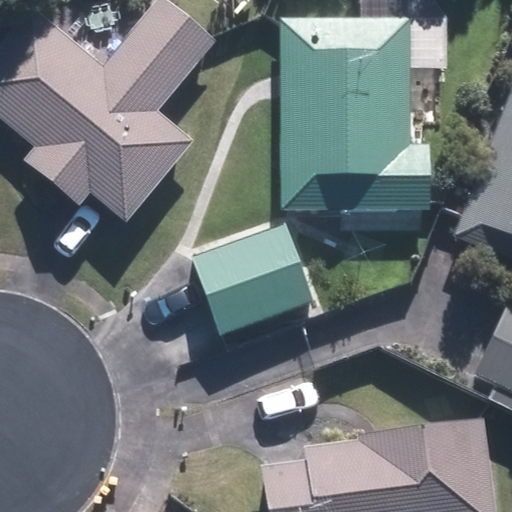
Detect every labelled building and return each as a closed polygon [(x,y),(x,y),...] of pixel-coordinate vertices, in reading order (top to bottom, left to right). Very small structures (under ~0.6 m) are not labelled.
[(158,1),(99,71),(29,13),(0,47),(0,129),(31,156),(19,169),(72,214),(85,199),(122,229),(191,147),(156,118),(215,49),(158,1)] [(407,24),(278,21),(275,214),(428,216),(429,149),(405,149),(407,24)] [(511,79),(448,244),(511,268),(511,79)] [(311,307),(281,229),(186,266),(216,344),(311,307)] [(511,307),(506,305),(471,384),(511,402),(511,307)] [(258,472),(263,511),(487,511),(477,427),(300,449),(302,466),(258,472)]
